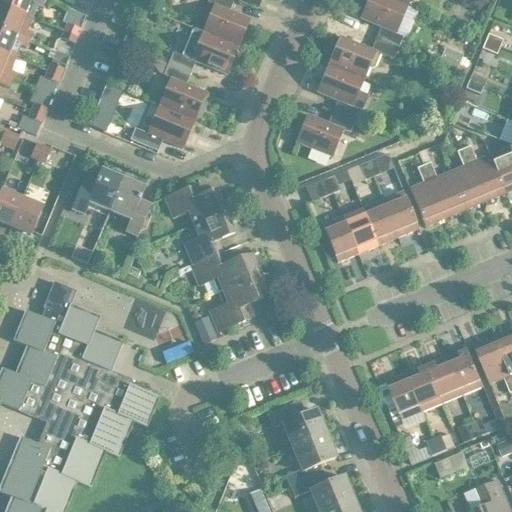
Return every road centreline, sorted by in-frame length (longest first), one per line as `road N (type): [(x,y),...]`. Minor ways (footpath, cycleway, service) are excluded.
road 1 (residential): [(399,511),(254,145)]
road 2 (residential): [(254,145),(176,172),(52,121),(103,0)]
road 3 (residential): [(254,145),(311,0)]
road 4 (residential): [(373,317),(511,262)]
